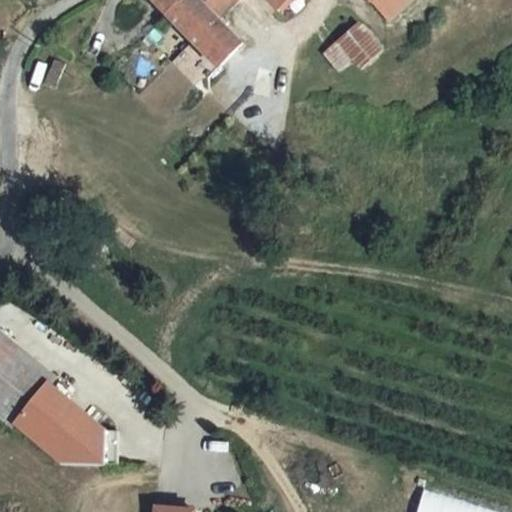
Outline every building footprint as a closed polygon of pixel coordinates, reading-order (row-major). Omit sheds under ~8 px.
[(201,0),(158,0),(229,71),(251,51),(231,28),(201,0)] [(201,0),(231,28),(248,11),(237,0),(201,0)] [(237,0),(248,11),(259,0),(237,0)] [(271,0),(286,14),(300,0),(271,0)] [(382,0),(399,26),(426,0),(382,0)] [(361,20),(324,54),(347,78),(383,45),(361,20)] [(5,333),(0,338),(0,411),(21,428),(24,424),(56,385),(61,379),(5,333)] [(116,433),(56,385),(24,424),(74,465),(117,465),(116,433)] [(419,511),(487,511),(423,496),(419,511)]
